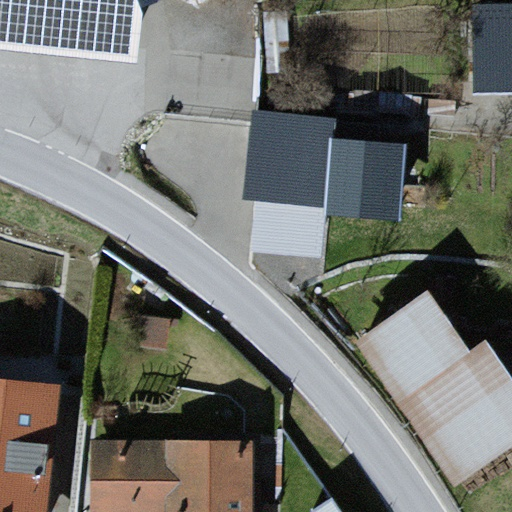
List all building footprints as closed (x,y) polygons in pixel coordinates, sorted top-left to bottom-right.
[(148,0),(0,0),(0,66),(154,82),(160,23),(148,0)] [(475,99),(511,98),(511,16),(472,18),(475,99)] [(258,127),(252,219),(413,230),(418,160),(308,153),(310,130),(258,127)] [(355,351),(451,498),(511,459),(511,375),(498,354),(481,366),(437,298),(355,351)] [(0,511),(54,511),(67,398),(0,390),(0,511)] [(256,511),(257,447),(95,445),(93,511),(256,511)] [(341,511),(332,498),(313,510),(313,511),(341,511)]
